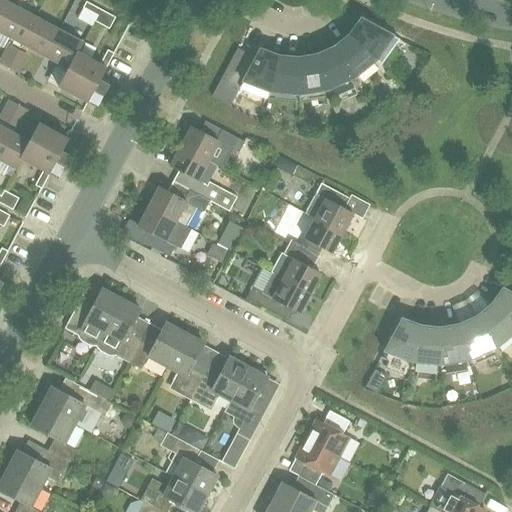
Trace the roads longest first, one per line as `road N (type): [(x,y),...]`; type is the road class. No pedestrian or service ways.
road 1 (residential): [(310,365),(69,236)]
road 2 (residential): [(231,511),(310,365)]
road 3 (residential): [(120,143),(197,0)]
road 4 (residential): [(120,143),(0,78)]
road 5 (residential): [(480,269),(446,296),(419,293),(366,265)]
